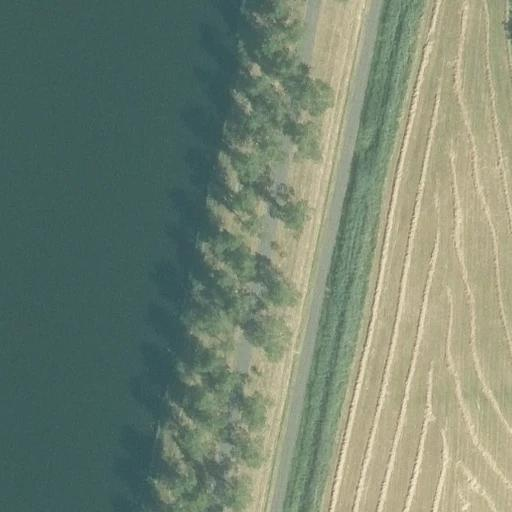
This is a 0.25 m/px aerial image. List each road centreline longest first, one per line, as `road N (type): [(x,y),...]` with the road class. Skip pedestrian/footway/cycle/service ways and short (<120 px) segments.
road 1 (unclassified): [(212,511),(314,0)]
road 2 (unclassified): [(282,511),(384,0)]
